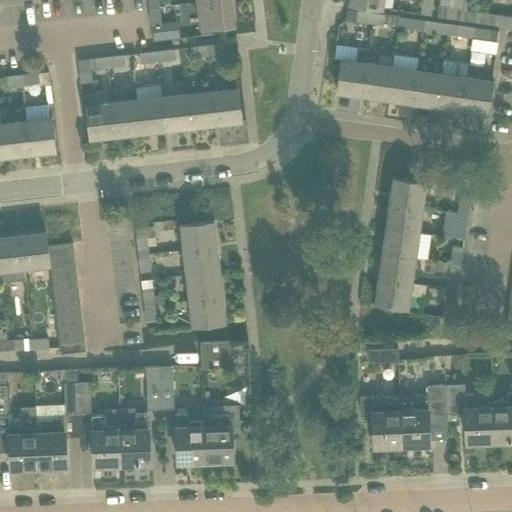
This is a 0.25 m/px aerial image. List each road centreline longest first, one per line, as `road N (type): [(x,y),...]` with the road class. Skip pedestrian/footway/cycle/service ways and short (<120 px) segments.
road 1 (residential): [(76,182),(270,157),(299,123)]
road 2 (residential): [(511,153),(299,123)]
road 3 (residential): [(311,511),(511,503)]
road 4 (residential): [(76,182),(59,30)]
road 5 (residential): [(490,322),(511,189)]
road 6 (residential): [(299,123),(316,0)]
